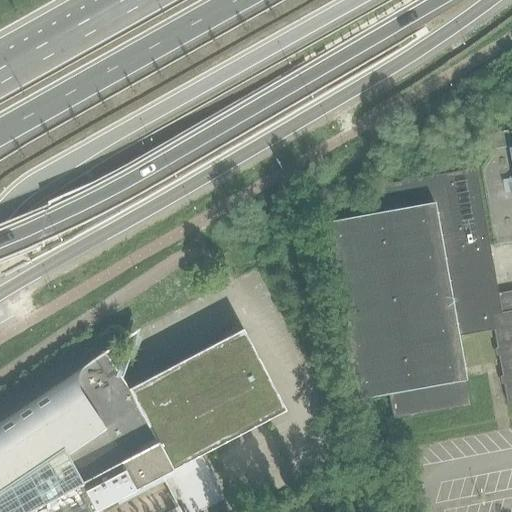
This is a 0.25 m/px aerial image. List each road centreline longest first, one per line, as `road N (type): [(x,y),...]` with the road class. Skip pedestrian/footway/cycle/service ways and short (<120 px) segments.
road 1 (trunk): [(0,290),(417,54),(491,0)]
road 2 (trunk): [(0,249),(129,187),(441,0)]
road 3 (trunk): [(0,220),(24,191),(368,0)]
road 4 (trunk): [(0,129),(232,0)]
road 5 (trunk): [(136,0),(0,75)]
